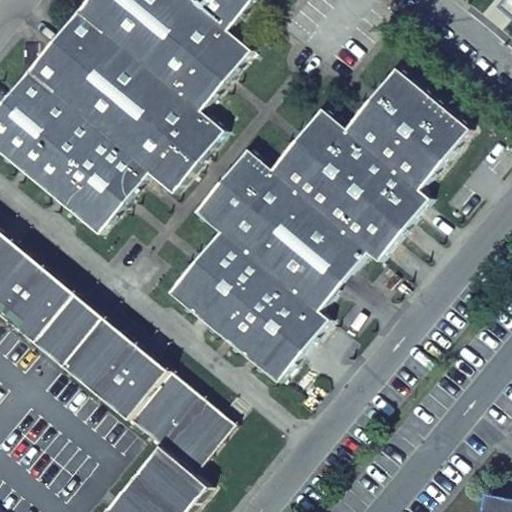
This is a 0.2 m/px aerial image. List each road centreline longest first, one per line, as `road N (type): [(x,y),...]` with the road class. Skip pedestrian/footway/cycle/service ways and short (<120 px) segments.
road 1 (unclassified): [(315,442),(0,189)]
road 2 (unclassified): [(511,210),(315,442)]
road 3 (unclassified): [(385,511),(511,360)]
